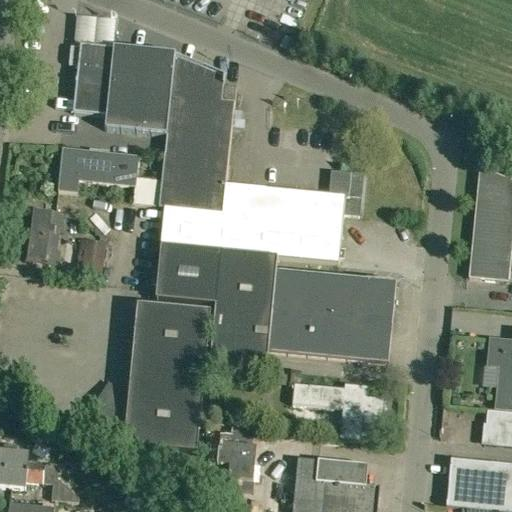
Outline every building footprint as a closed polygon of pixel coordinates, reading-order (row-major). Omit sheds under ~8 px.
[(70,51),(68,68),(77,69),(72,116),(107,120),(106,132),(166,138),(161,184),(158,209),(158,211),(164,211),(220,218),(223,188),(232,108),(220,106),(223,81),(174,60),(174,59),(79,48),(79,52),(70,51)] [(235,90),(223,88),(222,105),(233,106),(235,90)] [(150,208),(158,209),(161,184),(136,182),(138,161),(62,153),(57,194),(77,196),(78,184),(135,190),(133,207),(150,208)] [(508,285),(511,239),(511,183),(478,169),(467,281),(508,285)] [(164,211),(160,251),(218,256),(219,256),(275,261),(337,267),(338,261),(339,251),(342,217),(357,219),(361,178),(330,175),(328,199),(245,191),(225,189),(222,218),(220,218),(164,211)] [(66,220),(53,218),(35,216),(29,265),(59,268),(61,254),(57,254),(59,232),(64,232),(66,220)] [(107,246),(80,243),(77,270),(103,274),(107,246)] [(218,256),(160,251),(155,304),(213,309),(218,256)] [(387,367),(392,311),(394,287),(274,276),(275,261),(219,256),(208,371),(265,376),(267,356),(387,367)] [(209,316),(136,309),(122,450),(196,457),(209,316)] [(511,411),(511,346),(491,344),(488,372),(505,374),(503,397),(498,397),(496,410),(511,411)] [(122,424),(125,396),(108,385),(85,425),(112,442),(122,424)] [(338,443),(360,445),(363,416),(382,418),(384,402),(364,400),(365,390),(343,388),(342,392),(293,387),(291,409),(341,414),(338,443)] [(511,417),(487,415),(484,446),(511,448),(511,417)] [(263,443),(264,429),(239,427),(238,438),(220,436),(217,468),(229,469),(228,484),(237,484),(236,494),(252,495),(253,486),(258,486),(260,470),(255,469),(257,452),(241,450),(242,441),(263,443)] [(0,455),(0,472),(57,478),(58,468),(27,466),(28,458),(15,457),(16,449),(4,448),(3,456),(0,455)] [(377,511),(380,491),(364,489),(366,470),(297,463),(292,511),(377,511)] [(445,511),(450,511),(511,511),(511,469),(450,463),(445,511)] [(57,478),(0,472),(0,490),(24,493),(25,485),(53,488),(51,503),(78,505),(79,502),(56,481),(57,478)] [(136,500),(133,510),(139,511),(140,511),(143,503),(136,500)]
